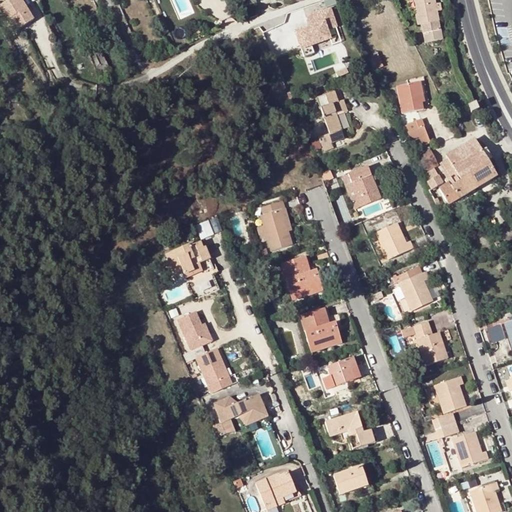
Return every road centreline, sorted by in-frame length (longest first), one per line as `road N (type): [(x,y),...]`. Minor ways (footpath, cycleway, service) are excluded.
road 1 (residential): [(316,197),(432,511)]
road 2 (residential): [(393,138),(450,262),(511,449)]
road 3 (residential): [(312,0),(99,90),(74,88),(54,68)]
road 4 (residential): [(231,283),(327,511)]
